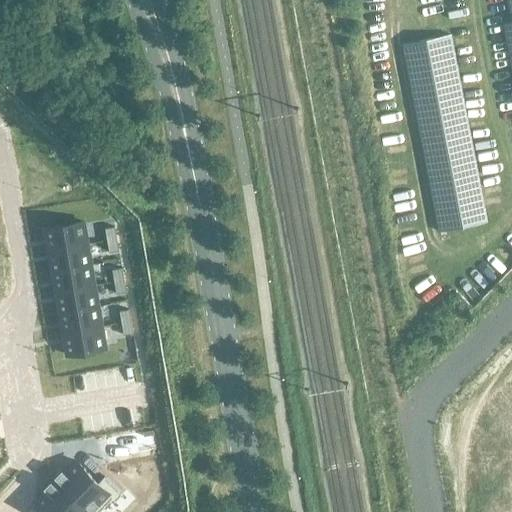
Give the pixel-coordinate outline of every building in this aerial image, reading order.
[(450,34),(402,44),(438,232),(488,223),(450,34)] [(8,75),(18,88),(34,75),(23,63),(8,75)] [(49,251),(88,244),(84,222),(45,229),(49,251)] [(115,227),(105,229),(107,240),(117,239),(115,227)] [(117,239),(107,240),(109,252),(119,251),(117,239)] [(88,244),(49,251),(52,271),(92,265),(88,244)] [(56,292),(74,289),(81,288),(95,285),(92,265),(52,271),(56,292)] [(114,282),(124,280),(122,268),(112,270),(114,282)] [(124,280),(114,282),(116,294),(126,292),(124,280)] [(85,308),(99,306),(95,285),(81,288),(74,289),(56,292),(59,309),(59,312),(60,313),(85,308)] [(103,327),(99,306),(85,308),(60,313),(61,323),(63,334),(65,333),(103,327)] [(121,323),(131,321),(129,310),(119,311),(121,323)] [(45,332),(50,326),(34,312),(29,318),(45,332)] [(133,333),(131,321),(121,323),(124,335),(133,333)] [(65,333),(63,334),(63,335),(67,355),(106,348),(103,327),(65,333)] [(511,511),(511,411),(471,453),(482,511),(511,511)] [(55,481),(86,511),(99,511),(112,499),(115,502),(123,494),(105,477),(98,483),(75,461),(55,481)] [(86,511),(55,481),(35,502),(45,511),(86,511)]
